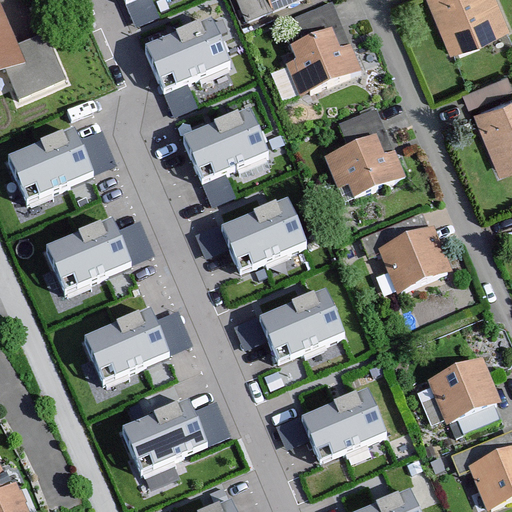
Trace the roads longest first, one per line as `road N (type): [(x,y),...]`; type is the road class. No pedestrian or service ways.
road 1 (residential): [(101,0),(135,78),(127,132),(286,511)]
road 2 (residential): [(511,325),(375,0)]
road 3 (residential): [(110,511),(0,258)]
